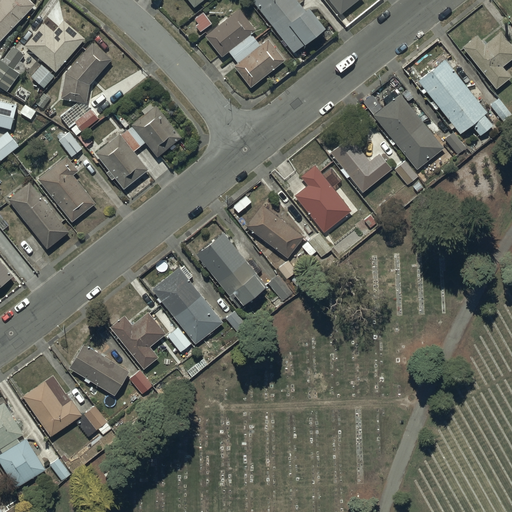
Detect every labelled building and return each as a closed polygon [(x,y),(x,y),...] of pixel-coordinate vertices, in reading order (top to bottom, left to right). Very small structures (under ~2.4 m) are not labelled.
[(0,0),(0,42),(34,7),(26,0),(0,0)] [(186,0),(194,9),(205,0),(186,0)] [(306,15),(294,0),(254,0),(251,2),(293,55),(323,31),(308,12),(306,15)] [(326,0),(340,16),(360,0),(326,0)] [(255,32),(239,11),(229,20),(226,16),(206,31),(209,35),(205,39),(222,59),(229,54),(238,65),(233,69),(250,90),(284,62),(268,41),(260,48),(251,36),(255,32)] [(195,28),(200,34),(211,26),(203,15),(195,21),(198,26),(195,28)] [(43,27),(24,47),(55,74),(85,41),(64,22),(53,35),(43,27)] [(485,40),(477,30),(463,42),(497,85),(511,73),(502,62),(511,53),(511,42),(500,28),(485,40)] [(111,62),(91,45),(65,75),(61,101),(86,105),(89,87),(111,62)] [(12,70),(23,56),(13,49),(2,64),(0,62),(0,89),(5,94),(19,75),(12,70)] [(487,108),(445,55),(418,76),(460,129),(472,120),(480,131),(493,121),(484,110),(487,108)] [(30,78),(43,89),(53,78),(41,67),(30,78)] [(373,110),(417,165),(443,144),(400,89),(373,110)] [(511,111),(498,93),(488,101),(503,121),(511,114),(511,111)] [(15,107),(0,103),(0,128),(10,131),(15,107)] [(110,144),(95,155),(109,173),(106,175),(111,182),(114,180),(123,192),(147,172),(132,153),(144,144),(156,160),(181,140),(156,108),(153,110),(150,106),(141,113),(144,117),(131,127),(132,128),(120,138),(116,132),(106,139),(110,144)] [(81,132),(97,120),(90,111),(69,128),(74,135),(80,130),(81,132)] [(466,144),(453,128),(445,135),(458,151),(466,144)] [(331,146),(363,187),(391,165),(379,150),(370,157),(349,131),(331,146)] [(18,148),(7,134),(0,138),(0,162),(18,148)] [(60,146),(71,158),(81,149),(71,137),(60,146)] [(405,157),(395,166),(408,182),(418,174),(405,157)] [(66,159),(37,181),(72,224),(95,205),(72,177),(78,173),(66,159)] [(351,207),(315,162),(301,172),(308,181),(296,192),(325,228),(351,207)] [(29,184),(7,201),(47,251),(68,234),(29,184)] [(275,196),(267,204),(262,200),(245,221),(287,254),(304,233),(276,211),(283,205),(275,196)] [(247,258),(224,228),(197,250),(229,292),(235,286),(244,296),(265,278),(257,270),(262,267),(254,256),(249,256),(247,258)] [(319,229),(309,237),(322,254),(332,246),(319,229)] [(307,282),(288,256),(278,264),(286,275),(289,273),(299,287),(307,282)] [(181,264),(179,262),(152,284),(196,340),(224,318),(189,275),(193,272),(184,262),(181,264)] [(0,288),(12,279),(0,264),(0,288)] [(278,272),(268,280),(283,298),(293,291),(278,272)] [(235,307),(226,314),(239,331),(248,324),(235,307)] [(132,320),(125,311),(111,323),(144,364),(158,353),(150,343),(166,330),(148,308),(132,320)] [(191,340),(178,324),(168,333),(181,348),(191,340)] [(128,367),(84,339),(69,364),(86,373),(83,377),(89,380),(91,376),(115,390),(128,367)] [(153,382),(140,367),(129,376),(142,391),(153,382)] [(62,402),(44,377),(23,391),(51,433),(83,411),(72,395),(62,402)] [(24,430),(4,398),(0,400),(0,444),(2,448),(0,449),(0,456),(16,483),(45,465),(26,434),(20,438),(17,434),(24,430)] [(106,419),(107,418),(95,402),(84,410),(86,413),(78,420),(88,433),(98,425),(103,432),(111,426),(106,419)] [(59,455),(50,461),(62,478),(70,472),(59,455)]
